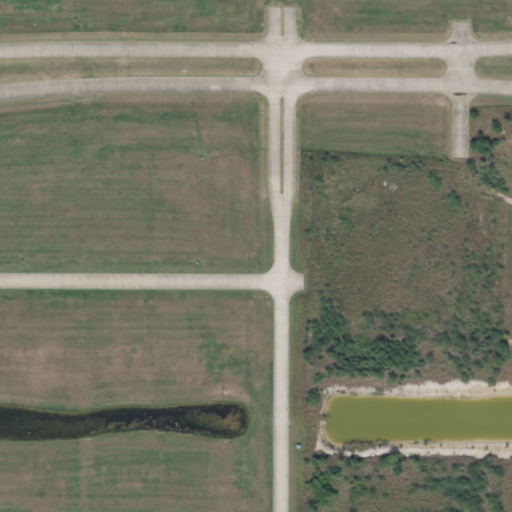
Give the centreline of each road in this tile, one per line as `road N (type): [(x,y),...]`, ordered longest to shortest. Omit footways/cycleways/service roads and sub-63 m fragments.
road 1 (residential): [(0,94),(114,83),(511,87)]
road 2 (residential): [(511,46),(0,52)]
road 3 (residential): [(280,227),(280,511)]
road 4 (residential): [(0,283),(280,282)]
road 5 (residential): [(271,49),(280,227)]
road 6 (residential): [(280,227),(288,189),(288,50)]
